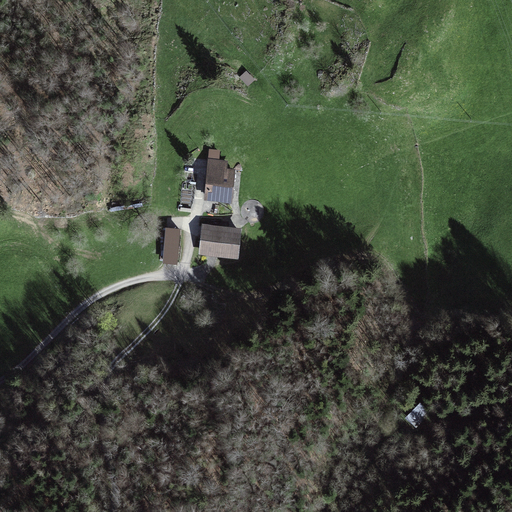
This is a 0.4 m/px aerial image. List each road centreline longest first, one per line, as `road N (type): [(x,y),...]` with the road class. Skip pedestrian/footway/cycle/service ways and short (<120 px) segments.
road 1 (trunk): [(402,0),(371,187),(333,334),(257,511)]
road 2 (track): [(182,276),(246,285),(353,259),(410,323),(511,315)]
road 3 (track): [(0,382),(109,290),(182,276),(192,225)]
road 4 (track): [(182,276),(155,325),(107,370),(99,419),(112,511)]
